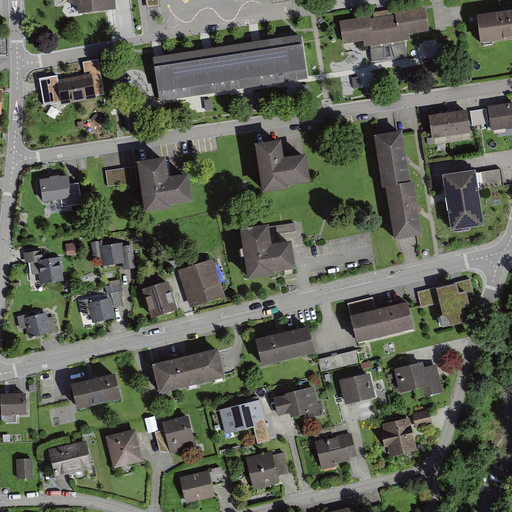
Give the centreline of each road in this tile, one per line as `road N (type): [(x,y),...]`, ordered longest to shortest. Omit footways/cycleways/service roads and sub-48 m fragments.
road 1 (residential): [(0,374),(494,255)]
road 2 (residential): [(511,86),(13,158)]
road 3 (residential): [(494,255),(481,327),(430,466),(255,511)]
road 4 (track): [(96,49),(327,7)]
road 5 (residential): [(14,0),(13,158)]
road 6 (residential): [(132,511),(85,500),(0,502)]
